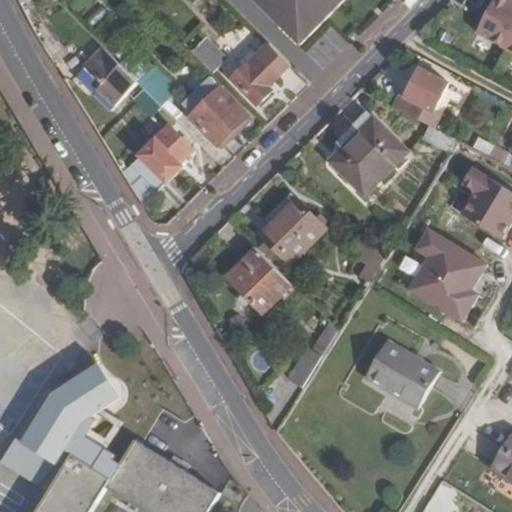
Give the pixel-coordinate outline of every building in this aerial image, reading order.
[(253,0),(301,47),(346,0),(253,0)] [(508,49),(511,41),(511,2),(508,0),(496,0),(478,33),(508,49)] [(193,53),(214,74),(227,60),(206,39),(193,53)] [(258,105),(272,91),(270,88),(291,66),(270,45),(257,57),(245,69),(234,81),(258,105)] [(103,85),(98,89),(117,107),(129,94),(138,104),(148,94),(103,49),(85,68),(103,85)] [(252,52),(240,64),(245,69),(257,57),(252,52)] [(156,67),(139,84),(163,108),(179,90),(156,67)] [(103,85),(85,68),(76,77),(112,112),(117,107),(98,89),(103,85)] [(441,117),(436,114),(450,84),(421,69),(406,99),(400,111),(431,127),(435,130),(441,117)] [(184,107),(194,117),(222,89),(213,79),(184,107)] [(223,89),(192,119),(219,146),(249,116),(223,89)] [(138,104),(153,117),(163,108),(148,94),(138,104)] [(368,112),(338,143),(345,149),(374,119),(368,112)] [(332,162),(366,196),(409,153),(374,119),(345,149),(332,162)] [(167,183),(168,184),(184,168),(182,165),(196,151),(171,127),(123,174),(143,206),(167,183)] [(452,154),(459,142),(457,141),(435,130),(431,127),(424,140),(452,154)] [(490,159),(503,165),(509,155),(496,148),(490,159)] [(511,193),(474,170),(451,207),(503,239),(511,224),(511,193)] [(291,194),(267,219),(271,223),(274,226),(299,201),(291,194)] [(288,262),(291,265),(327,230),(299,201),(274,226),(271,223),(260,234),(267,240),(288,262)] [(486,266),(429,230),(397,282),(462,322),(478,296),(470,291),(486,266)] [(267,240),(260,247),(281,268),(288,262),(267,240)] [(367,243),(357,259),(367,266),(375,250),(367,243)] [(228,278),(264,315),(294,286),(257,249),(228,278)] [(361,278),(371,284),(385,260),(375,250),(367,266),(361,278)] [(289,381),(303,390),(339,332),(331,325),(314,351),(309,348),(289,381)] [(367,379),(419,411),(442,372),(389,341),(367,379)] [(87,351),(49,390),(71,411),(109,371),(87,351)] [(511,436),(491,471),(511,483),(511,436)] [(93,511),(108,489),(144,511),(210,511),(221,494),(137,441),(118,472),(122,474),(117,482),(113,479),(75,456),(39,511),(93,511)] [(122,474),(118,472),(113,479),(117,482),(122,474)]
